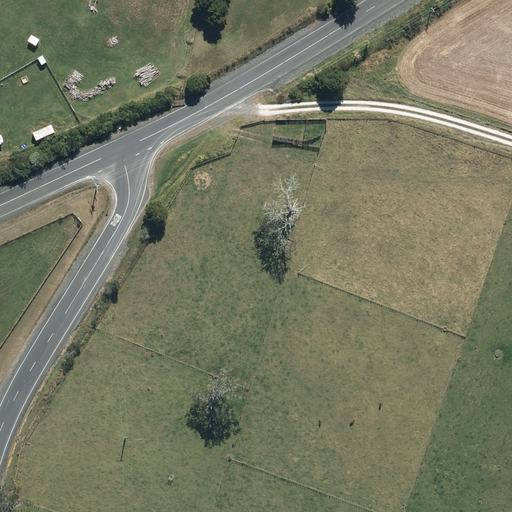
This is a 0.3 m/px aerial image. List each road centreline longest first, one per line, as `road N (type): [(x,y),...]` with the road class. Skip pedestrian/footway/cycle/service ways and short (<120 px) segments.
road 1 (tertiary): [(0,433),(54,325),(125,213),(128,183),(118,151)]
road 2 (secondary): [(118,151),(386,0)]
road 3 (secondary): [(0,206),(118,151)]
